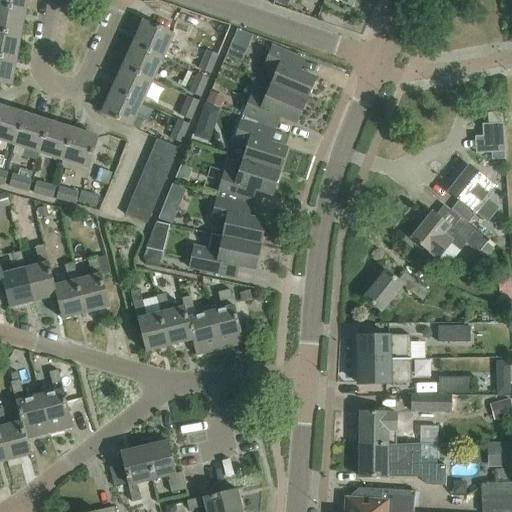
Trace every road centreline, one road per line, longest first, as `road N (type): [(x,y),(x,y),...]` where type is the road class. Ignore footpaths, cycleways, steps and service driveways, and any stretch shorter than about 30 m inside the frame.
road 1 (unclassified): [(304,379),(318,244),(341,157),(380,65)]
road 2 (residential): [(125,0),(80,93),(41,82),(51,0)]
road 3 (residential): [(380,65),(191,0)]
road 4 (residential): [(156,377),(148,405),(46,481),(30,511)]
road 5 (residential): [(156,377),(9,336)]
road 6 (residential): [(304,379),(194,385),(156,377)]
road 7 (unclassified): [(295,511),(304,379)]
